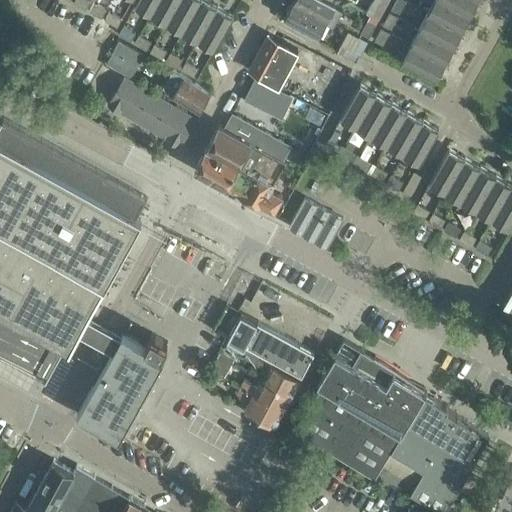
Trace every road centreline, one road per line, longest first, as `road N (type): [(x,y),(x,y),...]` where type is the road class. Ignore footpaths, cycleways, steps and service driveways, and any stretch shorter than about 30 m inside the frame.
road 1 (residential): [(271,0),(172,181)]
road 2 (residential): [(511,159),(475,140),(453,105),(511,0)]
road 3 (residential): [(358,279),(182,188)]
road 4 (residential): [(172,181),(0,94)]
road 5 (residential): [(182,188),(98,340)]
road 6 (residential): [(195,511),(46,426)]
road 7 (residential): [(470,339),(358,279)]
